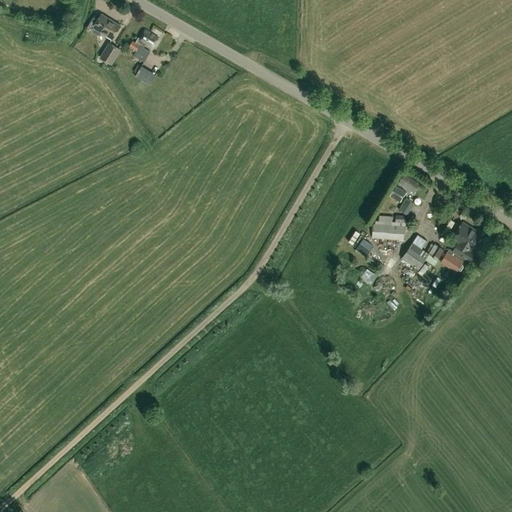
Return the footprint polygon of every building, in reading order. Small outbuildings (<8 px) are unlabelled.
[(93,27),(92,30),(93,33),(97,35),(100,35),(101,32),(112,39),(120,26),(113,21),(112,22),(101,15),(102,15),(101,14),(93,27)] [(158,33),(160,29),(151,24),(149,28),(158,33)] [(145,29),(139,39),(137,39),(135,43),(132,41),(129,47),(136,51),(133,56),(144,62),(150,52),(144,48),(144,46),(151,51),(159,37),(145,29)] [(111,65),(121,49),(120,49),(121,46),(116,43),(115,46),(109,42),(99,58),(111,65)] [(135,76),(150,85),(156,75),(141,66),(135,76)] [(402,209),(407,200),(402,197),(397,207),(402,209)] [(429,215),(448,226),(452,220),(447,216),(454,205),(439,197),(429,215)] [(406,213),(413,203),(409,200),(402,211),(406,213)] [(372,238),(404,240),(404,232),(408,232),(408,223),(405,223),(406,216),(395,215),(395,222),(392,222),(392,216),(379,215),(378,221),(375,221),(375,224),(373,224),(372,238)] [(472,250),(482,234),(462,222),(451,239),(456,243),(452,251),(449,249),(440,262),(456,272),(464,259),(470,263),(476,253),(472,250)] [(357,247),(363,249),(366,243),(360,241),(357,247)] [(433,265),(443,250),(434,244),(428,253),(412,242),(401,259),(418,270),(425,260),(433,265)] [(367,270),(360,279),(370,286),(377,277),(367,270)] [(446,280),(451,295),(464,290),(460,279),(454,282),(452,278),(446,280)]
